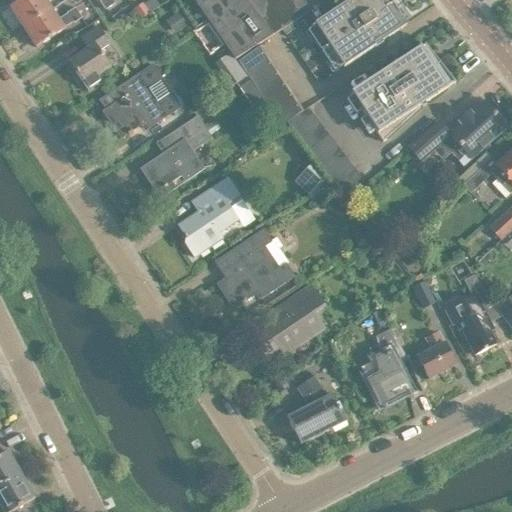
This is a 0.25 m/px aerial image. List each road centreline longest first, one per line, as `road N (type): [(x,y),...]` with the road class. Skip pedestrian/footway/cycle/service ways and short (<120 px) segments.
road 1 (unclassified): [(291,502),(0,78)]
road 2 (unclassified): [(291,502),(511,390)]
road 3 (residential): [(92,511),(0,326)]
